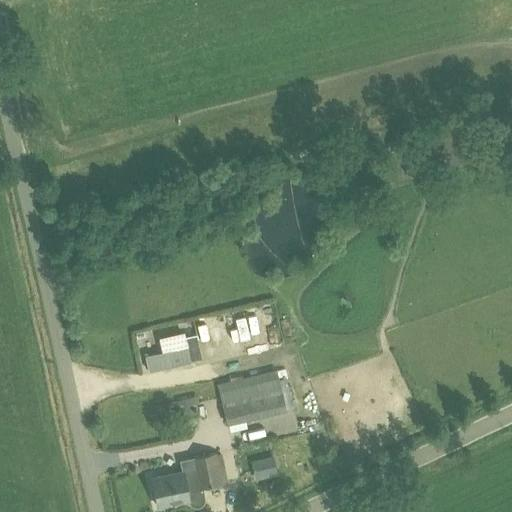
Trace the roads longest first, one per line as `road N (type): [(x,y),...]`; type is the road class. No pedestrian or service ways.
road 1 (unclassified): [(94,511),(0,87)]
road 2 (unclassified): [(310,511),(511,416)]
